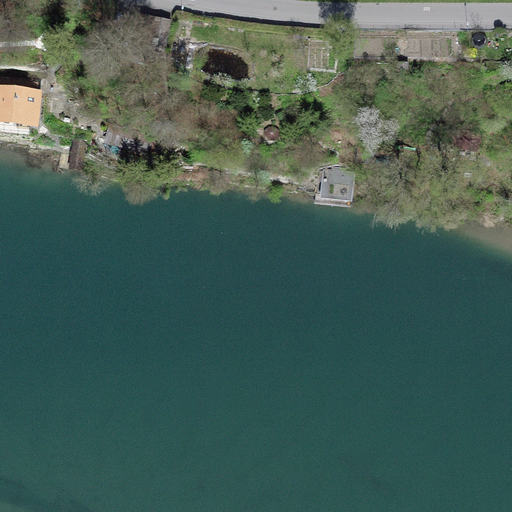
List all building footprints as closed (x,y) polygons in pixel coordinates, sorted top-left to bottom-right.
[(167,46),(173,21),(139,13),(134,38),(167,46)] [(0,120),(37,125),(41,88),(0,83),(0,120)] [(151,135),(109,122),(106,140),(146,152),(151,135)] [(87,141),(73,138),(67,166),(81,168),(87,141)] [(353,173),(322,170),(320,200),(350,203),(353,173)]
